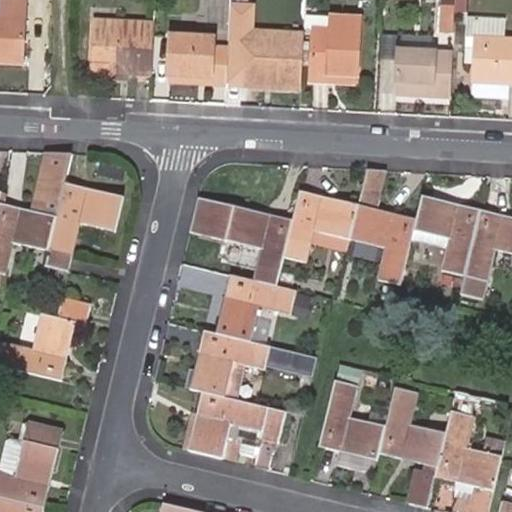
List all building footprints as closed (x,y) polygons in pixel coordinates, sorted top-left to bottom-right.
[(0,20),(0,59),(24,61),(28,4),(1,3),(0,20)] [(453,44),(454,15),(439,14),(437,43),(453,44)] [(331,82),(358,83),(360,26),(331,24),(330,38),(316,37),(313,89),(331,90),(331,82)] [(465,54),(472,54),(472,46),(497,47),(498,27),(467,26),(465,54)] [(123,81),(152,82),(155,32),(93,29),(91,79),(104,80),(105,86),(122,86),(123,81)] [(229,32),(229,42),(228,55),(227,69),(240,69),(241,42),(242,33),(229,32)] [(208,91),(226,93),(227,69),(228,55),(214,55),(214,45),(171,43),(169,82),(208,83),(208,91)] [(471,90),(511,92),(511,47),(497,47),(472,46),(472,54),(471,90)] [(249,94),(300,96),(302,57),(250,55),(249,94)] [(395,103),(450,106),(452,60),(397,57),(395,103)] [(24,61),(0,59),(0,69),(24,70),(24,61)] [(169,89),(208,91),(208,83),(169,82),(169,89)] [(357,91),(358,83),(331,82),(331,90),(357,91)] [(309,243),(347,253),(350,243),(381,252),(375,281),(400,287),(411,235),(445,244),(437,275),(462,282),(458,302),(479,307),(492,255),(511,260),(511,221),(478,213),(421,199),(414,222),(375,212),(385,174),(368,173),(359,208),(358,208),(298,193),(290,223),(199,200),(190,237),(260,253),(252,283),(230,278),(215,336),(204,333),(190,393),(201,396),(187,454),(223,464),(232,428),(261,435),(258,442),(279,447),(286,417),(237,406),(245,369),(264,373),(270,349),(250,344),(258,309),(292,316),(297,294),(275,289),(281,261),(302,266),(309,243)] [(0,205),(2,196),(0,195),(0,277),(5,279),(12,249),(49,258),(46,270),(69,276),(81,228),(116,237),(124,201),(67,186),(57,222),(0,208),(0,205)] [(30,353),(0,345),(0,368),(60,384),(75,326),(87,329),(92,308),(63,301),(58,321),(40,316),(30,353)] [(345,371),(340,388),(352,391),(357,393),(361,376),(345,371)] [(352,391),(340,388),(335,387),(318,454),(377,468),(379,459),(438,473),(437,479),(419,475),(411,510),(419,511),(428,511),(436,482),(483,494),(482,495),(482,496),(481,496),(481,497),(480,497),(479,497),(479,498),(474,497),(470,511),(488,511),(491,500),(492,496),(500,459),(462,450),(469,420),(471,412),(454,408),(452,415),(446,437),(406,428),(414,396),(396,391),(385,434),(344,423),(352,391)] [(30,426),(17,479),(0,474),(0,511),(45,511),(65,435),(30,426)] [(511,509),(500,506),(498,511),(511,511),(511,467),(511,471),(511,470),(511,509)]
